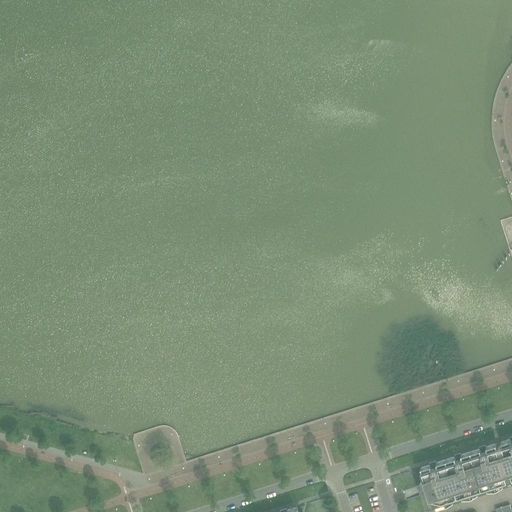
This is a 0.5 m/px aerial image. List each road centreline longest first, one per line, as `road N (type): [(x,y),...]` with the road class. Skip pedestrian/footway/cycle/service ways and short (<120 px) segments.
road 1 (residential): [(373,460),(511,416)]
road 2 (residential): [(208,511),(334,472)]
